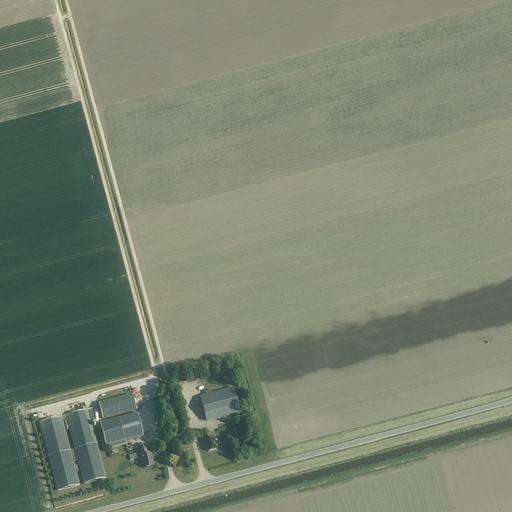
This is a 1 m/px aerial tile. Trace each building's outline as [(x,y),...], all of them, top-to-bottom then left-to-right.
[(206,421),(239,412),(233,388),(200,397),(206,421)] [(132,394),(99,403),(103,419),(137,410),(132,394)] [(92,409),(88,410),(66,416),(61,417),(50,420),(44,421),(39,423),(58,491),(79,485),(62,420),(67,418),(84,484),(106,478),(91,423),(93,423),(92,421),(95,421),(92,409)] [(143,436),(137,414),(100,424),(106,446),(143,436)] [(213,432),(207,433),(208,439),(204,440),(205,444),(206,444),(208,451),(216,449),(213,438),(214,438),(213,432)] [(152,458),(151,453),(148,454),(146,446),(139,448),(142,461),(143,460),(145,468),(153,466),(151,459),(152,458)]
